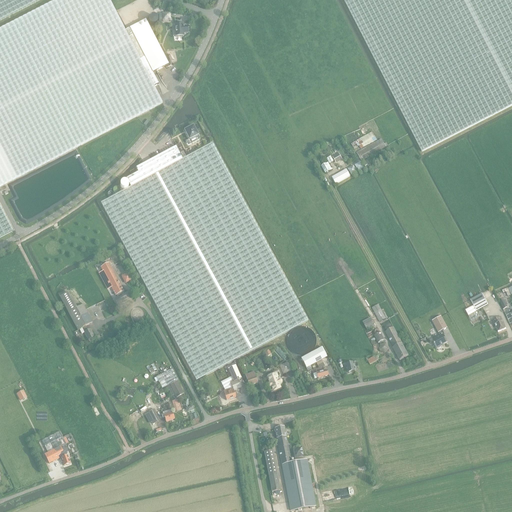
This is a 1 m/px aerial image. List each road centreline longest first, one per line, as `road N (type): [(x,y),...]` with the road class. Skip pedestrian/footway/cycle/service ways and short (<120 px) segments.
road 1 (unclassified): [(215,15),(173,98),(129,153),(85,193),(0,246)]
road 2 (unclassified): [(511,339),(403,376),(245,410)]
road 3 (unclassified): [(245,410),(0,503)]
